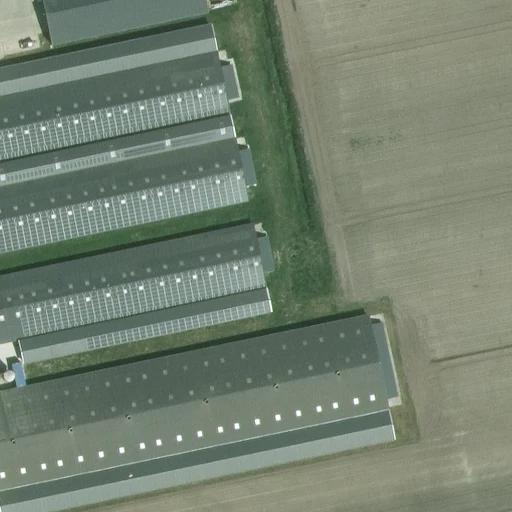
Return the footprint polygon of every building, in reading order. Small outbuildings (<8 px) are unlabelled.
[(40,0),(50,48),(207,14),(203,0),(40,0)] [(0,164),(228,117),(215,54),(0,99),(0,164)] [(0,254),(246,203),(233,140),(0,189),(0,254)] [(0,344),(265,289),(251,226),(0,279),(0,344)] [(368,318),(0,395),(0,490),(387,410),(368,318)]
